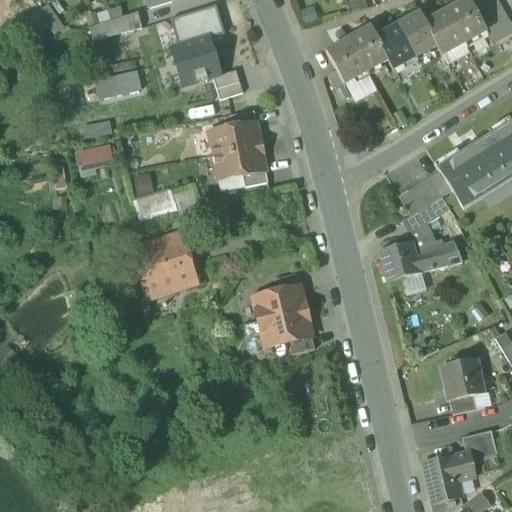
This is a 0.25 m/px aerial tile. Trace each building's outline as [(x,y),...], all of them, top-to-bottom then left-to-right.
[(145,0),(148,11),(172,4),(170,0),(145,0)] [(352,15),(367,10),(364,0),(358,0),(348,3),(352,15)] [(496,1),(495,0),(472,0),(469,2),(475,12),(496,1)] [(502,11),(496,1),(475,12),(481,23),(502,11)] [(469,2),(447,14),(464,46),(485,34),(486,33),(481,23),(475,12),(469,2)] [(46,8),(36,15),(48,31),(53,39),(63,31),(46,8)] [(215,8),(169,22),(174,36),(178,49),(208,39),(209,41),(224,37),(215,8)] [(313,8),(298,14),(303,27),(318,21),(313,8)] [(507,22),(502,11),(481,23),(486,33),(507,22)] [(87,20),(90,30),(110,24),(107,14),(87,20)] [(442,58),(464,46),(447,14),(425,26),(437,49),(442,58)] [(39,37),(48,31),(36,15),(28,21),(39,37)] [(136,28),(141,27),(137,15),(110,24),(90,30),(94,43),(137,31),(136,28)] [(416,61),(437,49),(425,26),(420,17),(398,29),(416,61)] [(511,35),(511,30),(507,22),(486,33),(485,34),(492,47),(493,46),(511,35)] [(394,73),(416,61),(398,29),(376,41),(388,63),(394,73)] [(367,75),(388,63),(376,41),(371,31),(349,43),(367,75)] [(165,53),(170,51),(178,49),(174,36),(161,40),(165,53)] [(170,51),(182,90),(213,80),(220,78),(209,41),(208,39),(178,49),(170,51)] [(345,87),(367,75),(349,43),(325,56),(336,75),(343,88),(345,87)] [(469,55),(464,46),(442,58),(448,67),(469,55)] [(109,68),(110,75),(135,70),(133,63),(109,68)] [(213,80),(216,92),(239,84),(235,73),(220,78),(213,80)] [(136,74),(96,82),(99,99),(100,100),(140,92),(136,74)] [(327,79),(334,93),(343,88),(336,75),(327,79)] [(367,75),(345,87),(355,106),(377,94),(367,75)] [(216,92),(219,103),(242,96),(239,84),(216,92)] [(390,117),(398,131),(408,125),(400,111),(390,117)] [(231,118),(233,130),(255,126),(256,126),(254,114),(231,118)] [(108,125),(80,130),(83,143),(111,138),(108,125)] [(463,213),(511,182),(511,125),(449,165),(450,167),(440,173),(451,193),(463,213)] [(208,135),(213,159),(258,150),(256,139),(258,139),(256,126),(255,126),(233,130),(208,135)] [(74,154),(78,170),(112,162),(109,147),(74,154)] [(260,161),(258,150),(213,159),(217,183),(242,178),(265,174),(265,173),(262,161),(260,161)] [(114,168),(112,162),(78,170),(80,181),(96,177),(95,172),(114,168)] [(62,166),(51,167),(55,192),(66,190),(62,166)] [(29,188),(52,183),(50,171),(26,176),(29,188)] [(242,178),(244,190),(267,186),(265,173),(265,174),(242,178)] [(440,173),(429,180),(441,200),(451,193),(440,173)] [(153,195),(149,174),(131,178),(136,200),(153,195)] [(220,195),(244,190),(242,178),(217,183),(220,195)] [(431,206),(441,200),(429,180),(419,186),(431,206)] [(421,212),(431,206),(419,186),(409,192),(421,212)] [(170,197),(175,213),(177,222),(200,215),(193,191),(170,197)] [(411,219),(421,212),(409,192),(399,199),(411,219)] [(134,205),(140,223),(175,213),(170,197),(169,194),(134,205)] [(421,212),(411,219),(402,224),(407,240),(424,230),(450,214),(441,200),(431,206),(421,212)] [(407,240),(409,247),(411,246),(415,262),(437,252),(424,230),(407,240)] [(131,252),(146,301),(198,285),(183,236),(131,252)] [(437,252),(415,262),(419,277),(462,265),(454,245),(437,252)] [(404,281),(419,277),(415,262),(411,246),(409,247),(381,254),(390,285),(404,281)] [(273,283),(276,295),(299,290),(296,277),(273,283)] [(423,292),(419,277),(404,281),(408,296),(423,292)] [(252,301),(258,324),(304,313),(301,303),(302,303),(299,290),(276,295),(252,301)] [(489,317),(479,304),(464,315),(474,328),(489,317)] [(307,327),(304,313),(258,324),(264,350),(264,351),(288,345),(311,340),(308,326),(307,327)] [(249,353),(264,350),(258,324),(243,328),(249,353)] [(511,370),(511,347),(505,335),(495,341),(511,370)] [(288,345),(291,358),(314,352),(311,340),(288,345)] [(19,361),(7,347),(0,353),(0,360),(9,370),(19,361)] [(449,404),(473,399),(482,397),(474,362),(442,369),(449,404)] [(244,388),(262,375),(254,364),(236,377),(244,388)] [(487,396),(482,397),(473,399),(476,413),(485,411),(484,409),(490,408),(487,396)] [(449,404),(452,418),(476,413),(473,399),(449,404)] [(470,456),(471,463),(497,457),(491,434),(469,439),(461,441),(465,457),(470,456)] [(347,450),(295,462),(301,485),(292,487),(298,511),(351,511),(357,511),(350,478),(353,477),(347,450)] [(465,457),(452,460),(457,484),(471,481),(475,480),(471,463),(470,456),(465,457)] [(460,498),(457,484),(452,460),(422,467),(431,507),(460,500),(460,498)] [(203,486),(207,500),(240,492),(236,478),(203,486)] [(475,495),(471,481),(457,484),(460,498),(475,495)] [(482,495),(490,507),(501,500),(492,488),(482,495)] [(198,503),(200,511),(250,511),(250,508),(244,510),(240,492),(207,500),(198,503)] [(464,511),(483,511),(490,507),(482,495),(462,509),(464,511)]
